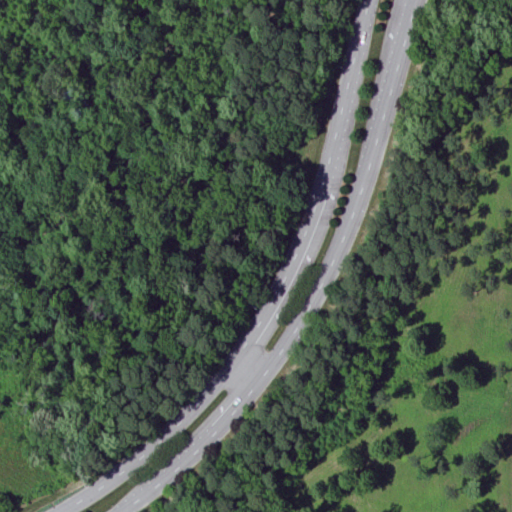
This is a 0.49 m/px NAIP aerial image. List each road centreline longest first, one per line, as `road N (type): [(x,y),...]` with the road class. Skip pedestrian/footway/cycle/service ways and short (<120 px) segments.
road 1 (residential): [(368,0),(319,209),(271,307),(232,366),(163,441),(66,511)]
road 2 (residential): [(120,511),(195,454),(265,374),(315,299),(350,223),(416,0)]
